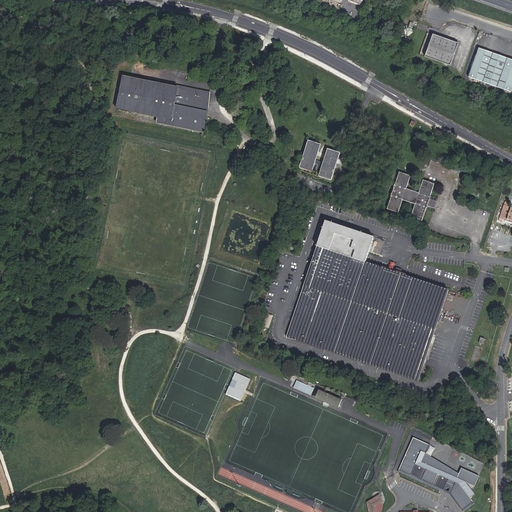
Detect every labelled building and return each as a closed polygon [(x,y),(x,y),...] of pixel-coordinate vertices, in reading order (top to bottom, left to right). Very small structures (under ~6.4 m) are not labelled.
[(351,15),(357,17),(360,8),(354,6),(351,15)] [(426,56),(450,65),(458,43),(434,34),(426,56)] [(469,77),(511,92),(511,88),(511,59),(479,48),(469,77)] [(120,75),(114,109),(156,116),(155,123),(202,131),(204,120),(206,120),(211,91),(120,75)] [(299,165),(312,169),(321,142),(308,137),(299,165)] [(319,175),(331,179),(341,152),(328,147),(319,175)] [(430,197),(435,185),(423,180),(419,193),(407,189),(411,176),(400,172),(395,184),(394,187),(392,193),(391,196),(387,209),(398,213),(402,200),(415,204),(410,217),(422,221),(426,208),(427,209),(431,197),(430,197)] [(433,211),(437,199),(431,197),(427,209),(433,211)] [(511,208),(503,206),(498,222),(501,223),(502,220),(511,223),(511,224),(511,208)] [(418,380),(449,290),(366,262),(374,237),(326,221),(317,247),(287,336),(418,380)] [(263,326),(269,328),(273,316),(267,313),(263,326)] [(250,380),(236,373),(226,394),(239,401),(250,380)] [(293,387),(311,395),(314,387),(297,380),(293,387)] [(338,406),(341,399),(318,389),(315,396),(338,406)] [(479,476),(461,468),(457,478),(421,462),(425,453),(430,445),(413,437),(398,471),(441,490),(450,494),(463,511),(475,503),(470,497),(475,494),(466,482),(475,486),(479,476)] [(373,511),(373,508),(373,506),(377,502),(378,502),(377,500),(378,499),(374,496),(368,502),(366,509),(366,511),(373,511)]
